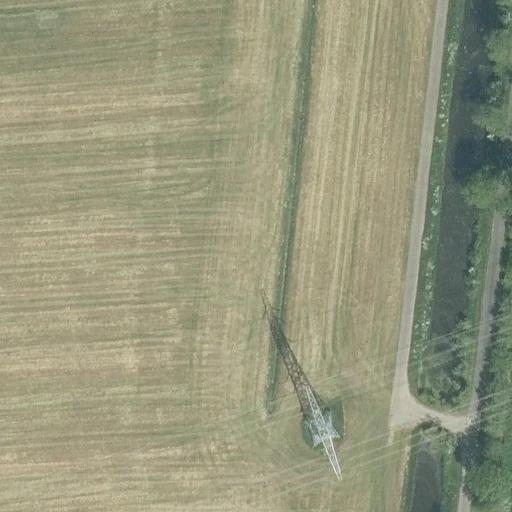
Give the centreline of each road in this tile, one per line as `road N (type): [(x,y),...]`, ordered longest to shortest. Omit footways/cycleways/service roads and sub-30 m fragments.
road 1 (unclassified): [(476,417),(415,414),(408,374),(449,0)]
road 2 (unclassified): [(476,417),(511,115)]
